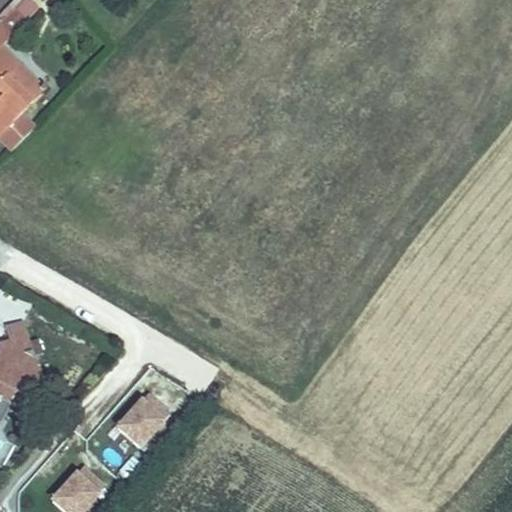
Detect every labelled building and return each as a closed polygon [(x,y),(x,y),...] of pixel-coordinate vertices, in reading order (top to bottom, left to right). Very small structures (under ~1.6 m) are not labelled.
[(0,22),(13,9),(9,6),(0,16),(0,22)] [(15,11),(0,26),(12,38),(27,22),(15,11)] [(0,25),(0,96),(1,97),(0,98),(0,124),(7,130),(33,103),(27,97),(39,84),(2,48),(12,38),(0,26),(0,25)] [(40,83),(39,84),(27,97),(33,103),(46,89),(40,83)] [(5,326),(10,340),(15,356),(13,358),(38,371),(21,321),(5,326)] [(0,398),(0,399),(10,404),(18,389),(33,397),(42,382),(38,371),(13,358),(15,356),(10,340),(0,343),(0,398)] [(148,393),(118,427),(140,447),(170,413),(148,393)] [(0,415),(3,417),(10,404),(0,399),(0,398),(0,415)] [(53,500),(66,511),(82,511),(105,487),(83,467),(53,500)]
